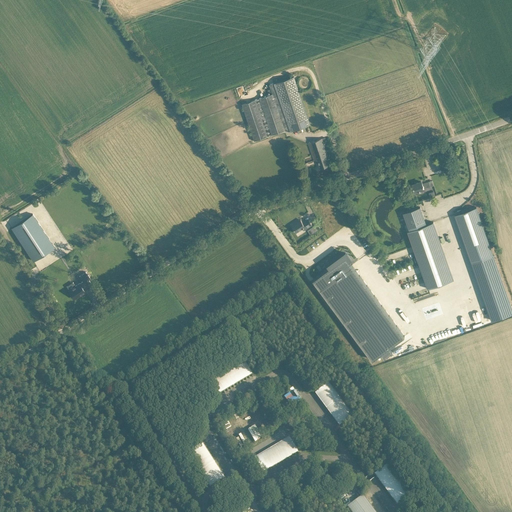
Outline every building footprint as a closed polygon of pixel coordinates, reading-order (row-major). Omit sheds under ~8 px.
[(274,83),(269,84),(272,94),(273,94),(284,129),(289,128),(290,131),(310,124),(294,76),(274,83)] [(272,94),(242,104),(254,140),(285,130),(284,129),(273,94),(272,94)] [(322,138),(309,142),(312,153),(314,160),(317,159),(318,162),(320,168),(329,165),(326,156),(328,155),(326,151),(326,148),(324,144),(322,138)] [(430,186),(429,181),(423,183),(422,181),(412,184),(415,194),(421,192),(420,190),(424,189),(424,188),(430,186)] [(433,222),(426,224),(420,207),(404,212),(410,230),(408,231),(427,288),(453,279),(433,222)] [(476,207),(455,214),(467,247),(472,261),(492,320),(511,312),(511,308),(493,254),(488,240),(476,207)] [(54,247),(33,213),(12,227),(34,261),(34,260),(54,247)] [(303,223),(300,219),(292,225),(296,232),(303,228),(304,230),(312,225),(309,220),(303,223)] [(320,228),(317,223),(307,230),(310,234),(320,228)] [(83,229),(87,237),(100,230),(96,224),(88,229),(86,227),(83,229)] [(329,267),(313,279),(373,359),(381,353),(384,358),(393,352),(389,347),(405,335),(350,262),(352,261),(346,252),(328,265),(329,267)] [(69,290),(74,298),(79,295),(85,291),(85,290),(83,288),(91,282),(89,279),(90,278),(86,271),(79,276),(83,281),(76,286),(69,290)] [(208,381),(217,395),(252,375),(243,360),(208,381)] [(329,384),(315,394),(339,426),(353,416),(329,384)] [(263,473),(297,452),(289,438),(254,458),(263,473)] [(203,444),(188,453),(210,487),(224,478),(203,444)] [(375,474),(398,507),(412,497),(388,464),(375,474)] [(350,511),(374,511),(363,496),(347,507),(350,511)]
